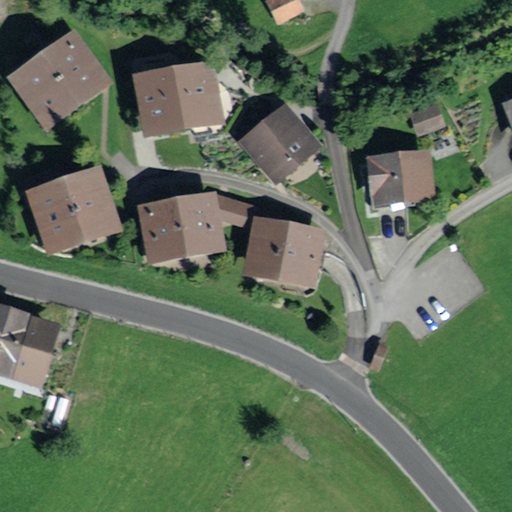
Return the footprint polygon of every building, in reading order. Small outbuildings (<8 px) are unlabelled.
[(294,0),(277,0),(270,4),(279,22),(300,12),(294,0)] [(43,52),(16,72),(24,82),(22,83),(49,120),(98,83),(72,47),(51,62),(43,52)] [(143,69),(146,84),(143,84),(152,130),(192,122),(195,137),(217,133),(210,96),(217,94),(215,82),(202,73),(179,78),(177,69),(165,71),(164,65),(143,69)] [(436,110),(422,115),(427,131),(442,126),(436,110)] [(265,115),(241,136),(277,178),(313,148),(286,116),(274,126),(265,115)] [(425,162),(376,167),(380,203),(429,198),(425,162)] [(62,174),(25,186),(32,204),(39,202),(55,246),(110,228),(94,181),(68,190),(62,174)] [(208,207),(149,217),(156,256),(215,246),(208,207)] [(261,230),(254,269),(308,279),(316,240),(272,232),(274,219),(246,214),(244,227),(261,230)] [(0,313),(0,366),(34,377),(50,329),(0,313)] [(387,350),(379,348),(374,366),(382,368),(387,350)]
